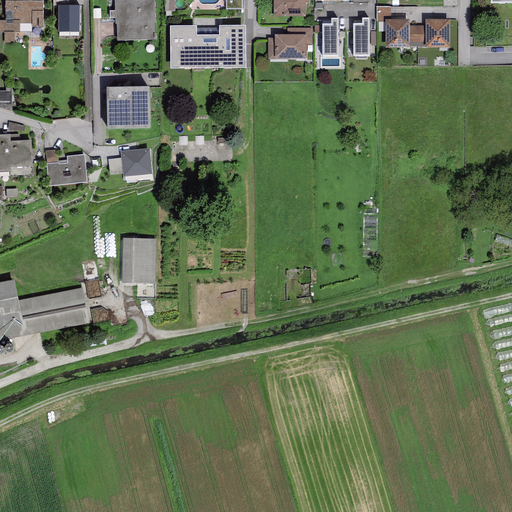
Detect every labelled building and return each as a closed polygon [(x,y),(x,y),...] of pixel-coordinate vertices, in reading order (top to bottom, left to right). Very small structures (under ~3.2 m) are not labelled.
[(42,0),(5,0),(5,20),(0,19),(0,32),(4,33),(4,43),(22,43),(22,32),(32,32),(32,27),(42,27),(42,0)] [(154,0),(114,0),(115,24),(117,24),(117,41),(155,40),(155,33),(154,0)] [(225,0),(226,9),(244,9),(244,0),(225,0)] [(273,0),(273,17),(305,17),(305,3),(304,0),(273,0)] [(79,5),(58,5),(58,32),(79,32),(79,5)] [(390,20),(391,7),(377,7),(377,22),(385,22),(385,20),(390,20)] [(338,18),(331,18),(331,24),(322,24),(322,56),(338,56),(338,18)] [(369,18),(362,18),(362,23),(353,23),(353,56),(369,56),(369,18)] [(450,19),(425,19),(425,25),(426,47),(426,48),(450,47),(450,19)] [(390,20),(385,20),(385,22),(385,47),(410,48),(410,47),(409,26),(409,20),(390,20)] [(425,25),(417,26),(409,26),(410,47),(426,47),(425,25)] [(196,26),(170,26),(170,68),(245,68),(245,26),(219,26),(219,28),(219,36),(196,36),(196,28),(196,26)] [(287,28),(287,34),(306,34),(306,45),(312,45),(313,28),(287,28)] [(287,34),(275,35),(275,38),(268,38),(268,60),(306,59),(306,45),(306,34),(287,34)] [(149,87),(106,87),(107,130),(150,129),(149,87)] [(12,91),(0,91),(0,107),(12,111),(12,91)] [(32,166),(31,140),(10,141),(10,134),(0,134),(0,172),(11,172),(10,167),(32,166)] [(149,149),(120,151),(121,158),(123,174),(123,181),(152,178),(149,149)] [(57,150),(45,151),(46,164),(56,163),(56,161),(58,161),(57,150)] [(87,182),(84,155),(67,156),(67,160),(58,161),(56,161),(56,163),(46,164),(48,186),(87,182)] [(123,174),(121,158),(108,159),(110,175),(123,174)] [(123,238),(122,283),(155,284),(156,239),(123,238)] [(91,293),(102,291),(100,279),(88,281),(91,293)] [(0,340),(88,324),(81,288),(18,300),(14,280),(0,282),(0,340)] [(108,306),(93,309),(95,322),(110,320),(108,306)]
